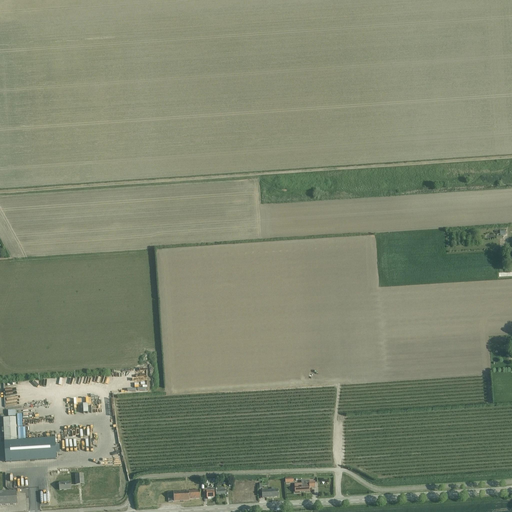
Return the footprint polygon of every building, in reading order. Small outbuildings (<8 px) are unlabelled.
[(17,439),(18,439),(18,438),(17,438),(15,418),(13,418),(13,417),(15,416),(15,410),(8,411),(8,417),(12,417),(12,418),(3,418),(4,428),(2,428),(2,432),(4,432),(4,441),(17,440),(17,439)] [(56,459),(55,439),(5,442),(6,462),(56,459)] [(83,475),(75,475),(76,485),(84,485),(83,475)] [(315,488),(315,483),(309,483),(309,481),(301,482),(302,484),(294,484),(295,493),(310,492),(309,488),(315,488)] [(271,488),(271,490),(262,491),(262,498),(278,497),(278,490),(274,490),(274,488),(271,488)] [(214,492),(214,489),(203,490),(203,496),(207,496),(207,499),(214,498),(213,492),(214,492)] [(200,499),(200,495),(200,491),(196,491),(196,490),(192,490),(192,491),(168,493),(168,502),(189,501),(189,500),(200,499)] [(0,505),(17,505),(16,492),(0,492),(0,505)] [(216,497),(217,505),(226,504),(226,496),(216,497)]
